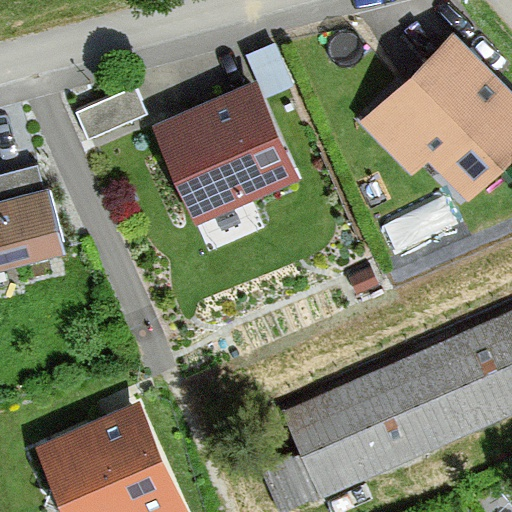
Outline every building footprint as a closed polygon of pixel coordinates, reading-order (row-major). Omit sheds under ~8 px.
[(511,85),(451,25),(360,117),(412,168),(429,150),(469,189),(511,146),(511,85)] [(256,78),(155,120),(194,212),(294,170),(256,78)] [(134,81),(76,106),(88,135),(146,110),(134,81)] [(55,182),(0,198),(0,273),(76,251),(55,182)] [(511,304),(283,407),(323,496),(511,411),(511,304)] [(198,511),(148,398),(50,442),(81,511),(198,511)]
